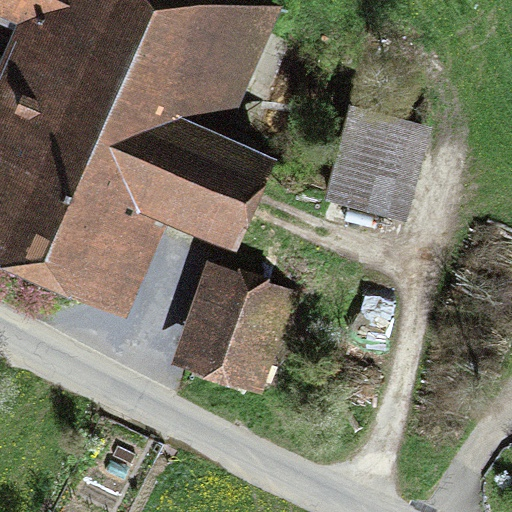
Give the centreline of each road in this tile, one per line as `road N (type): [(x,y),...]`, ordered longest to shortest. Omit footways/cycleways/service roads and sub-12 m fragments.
road 1 (residential): [(368,511),(50,370),(0,339)]
road 2 (track): [(368,511),(455,140)]
road 3 (track): [(427,258),(276,215)]
